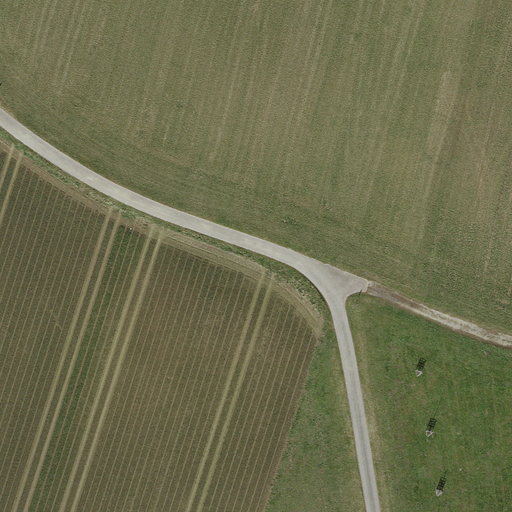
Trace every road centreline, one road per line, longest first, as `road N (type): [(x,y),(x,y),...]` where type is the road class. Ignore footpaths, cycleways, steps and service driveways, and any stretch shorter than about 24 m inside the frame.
road 1 (track): [(0,114),(57,160),(128,201),(332,274),(376,511)]
road 2 (track): [(332,274),(511,339)]
